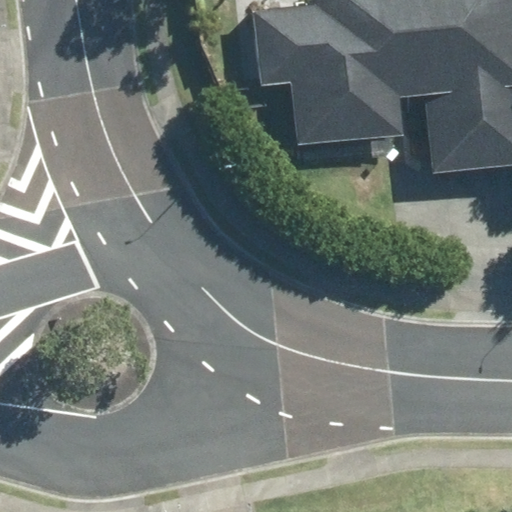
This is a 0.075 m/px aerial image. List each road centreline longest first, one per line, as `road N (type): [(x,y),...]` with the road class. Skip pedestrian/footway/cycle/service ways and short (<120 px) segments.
road 1 (residential): [(215,310),(215,349),(203,386),(180,418),(148,440),(110,451),(71,450),(34,437),(0,407)]
road 2 (residential): [(511,380),(342,366),(215,310)]
road 3 (residential): [(74,0),(91,87),(147,220)]
road 4 (residential): [(0,254),(39,221),(74,210),(147,220)]
